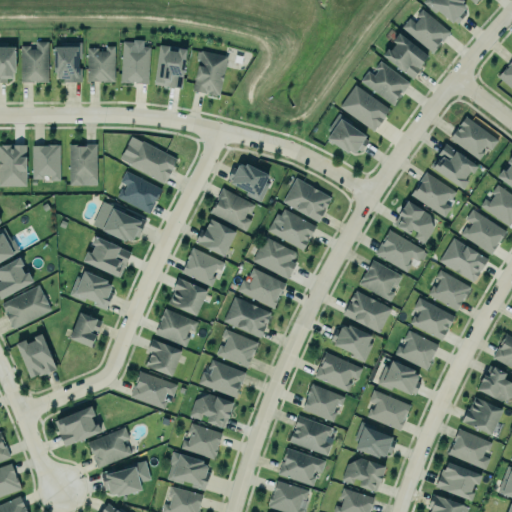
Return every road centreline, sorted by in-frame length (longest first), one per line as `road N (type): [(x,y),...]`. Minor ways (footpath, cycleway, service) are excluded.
road 1 (residential): [(511,10),(450,77),(367,195),(298,328),(230,511)]
road 2 (residential): [(367,195),(323,163),(217,130),(106,114),(0,112)]
road 3 (residential): [(18,407),(98,378),(217,130)]
road 4 (residential): [(511,267),(444,386),(397,511)]
road 5 (residential): [(0,368),(58,490)]
